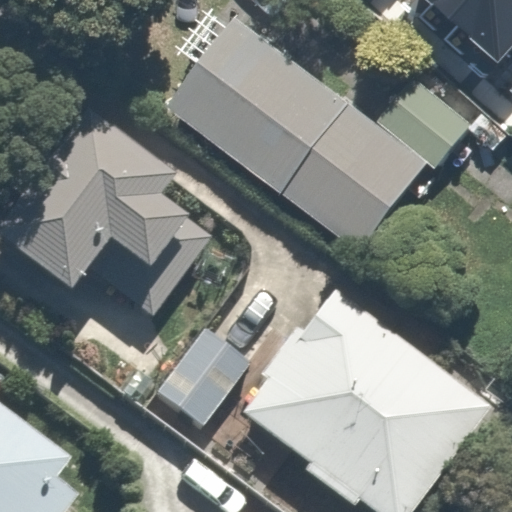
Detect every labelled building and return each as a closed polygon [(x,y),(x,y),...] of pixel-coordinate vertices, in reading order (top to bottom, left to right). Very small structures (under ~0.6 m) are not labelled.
[(511,0),(386,0),(472,92),(511,54),(511,0)] [(398,59),(361,111),(216,8),(155,96),(369,247),(426,166),(467,108),(398,59)] [(148,162),(65,107),(41,91),(0,152),(0,253),(53,288),(69,264),(145,314),(194,241),(126,196),(148,162)] [(395,511),(475,402),(319,290),(228,416),(361,511),(395,511)] [(197,428),(246,361),(199,326),(150,393),(197,428)] [(0,511),(62,511),(66,507),(34,483),(54,457),(0,414),(0,511)] [(511,415),(483,443),(511,472),(511,415)]
